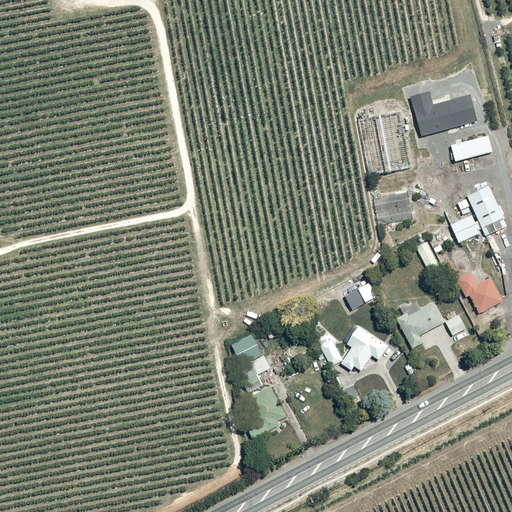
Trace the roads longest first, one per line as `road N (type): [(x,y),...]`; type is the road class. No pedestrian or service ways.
road 1 (primary): [(217,511),(511,358)]
road 2 (primary): [(511,376),(251,511)]
